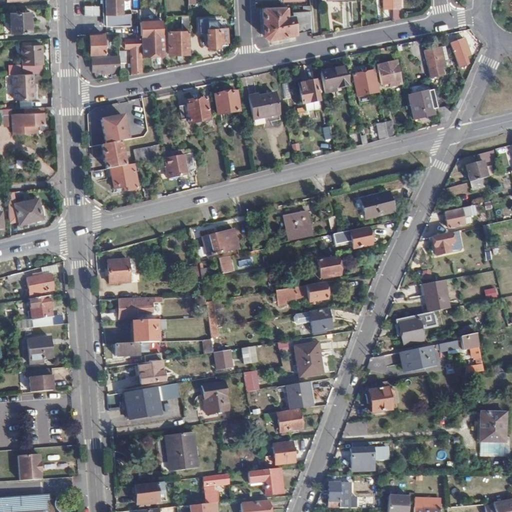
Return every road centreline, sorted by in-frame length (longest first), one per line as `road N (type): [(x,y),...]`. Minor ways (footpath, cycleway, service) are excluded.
road 1 (residential): [(454,136),(386,281),(300,511)]
road 2 (tertiary): [(78,230),(454,136)]
road 3 (secondary): [(78,230),(98,511)]
road 4 (residential): [(442,22),(247,63)]
road 5 (residential): [(247,63),(70,98)]
road 6 (secondary): [(70,98),(78,230)]
